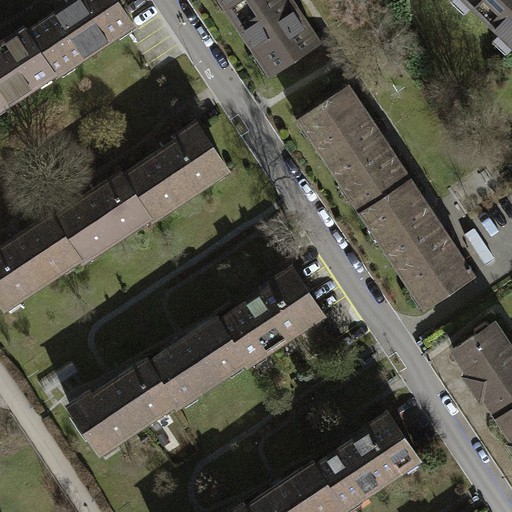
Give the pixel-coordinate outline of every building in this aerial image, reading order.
[(55,71),(130,22),(115,0),(72,0),(28,30),(53,68),(55,71)] [(223,0),(270,71),(317,40),(295,8),(293,10),(286,0),(223,0)] [(511,0),(467,0),(511,43),(511,0)] [(0,103),(53,68),(28,30),(25,27),(0,43),(0,103)] [(348,85),(300,117),(362,209),(408,178),(399,163),(397,164),(368,121),(370,119),(348,85)] [(151,216),(226,166),(196,121),(177,134),(179,138),(124,174),(149,212),(151,216)] [(81,258),(149,212),(124,174),(122,171),(53,217),(80,256),(81,258)] [(420,195),(408,178),(362,209),(425,304),(472,273),(451,241),(448,243),(417,197),(420,195)] [(0,298),(5,306),(80,256),(53,217),(51,213),(0,246),(0,298)] [(495,259),(474,229),(465,235),(486,265),(495,259)] [(317,314),(322,311),(292,266),(272,279),(274,282),(219,318),(244,356),(247,360),(292,330),(317,314)] [(317,314),(292,330),(310,357),(334,341),(317,314)] [(176,402),(244,356),(219,318),(217,315),(149,361),(175,400),(176,402)] [(511,348),(494,320),(453,347),(498,416),(511,406),(511,348)] [(100,450),(175,400),(149,361),(146,357),(91,393),(89,389),(69,403),(100,450)] [(511,406),(498,416),(511,436),(511,406)] [(343,504),(418,455),(388,410),(351,434),(353,438),(315,462),(341,501),(343,504)] [(323,511),(341,501),(315,462),(313,459),(245,505),(249,511),(323,511)] [(249,511),(245,505),(243,501),(226,511),(249,511)]
